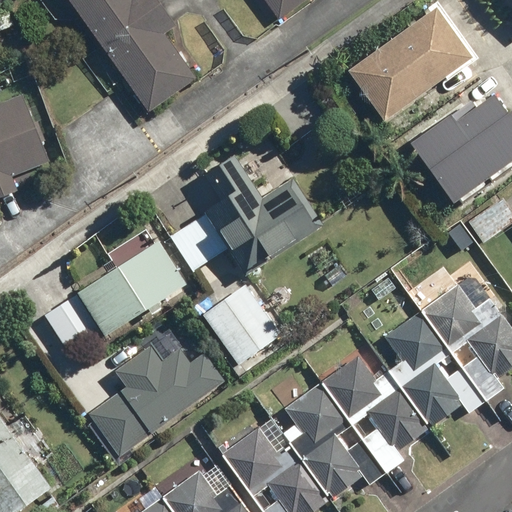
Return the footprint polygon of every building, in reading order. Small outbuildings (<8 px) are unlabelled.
[(71,0),(152,109),(198,75),(168,36),(181,27),(160,0),(71,0)] [(303,0),(266,0),(279,18),(303,0)] [(452,82),(484,58),(440,0),(349,70),(387,120),(446,75),(452,82)] [(511,174),(511,116),(494,92),(414,152),(460,213),(511,174)] [(0,202),(20,194),(12,176),(51,159),(24,94),(0,104),(0,202)] [(266,195),(237,153),(204,175),(221,201),(170,236),(194,271),(228,248),(247,276),(324,224),(293,177),(266,195)] [(511,221),(511,206),(503,195),(468,221),(484,243),(511,221)] [(103,328),(108,335),(190,284),(163,241),(157,245),(146,228),(108,252),(119,269),(81,292),(103,328)] [(403,286),(391,271),(370,290),(382,304),(403,286)] [(423,309),(489,402),(509,387),(501,375),(511,367),(511,321),(476,271),(423,309)] [(247,283),(204,313),(242,365),(284,335),(247,283)] [(68,350),(103,328),(81,292),(45,314),(68,350)] [(489,402),(423,309),(385,337),(401,359),(387,369),(431,430),(464,406),(470,415),(489,402)] [(123,385),(88,412),(123,458),(227,381),(205,352),(194,360),(183,345),(165,359),(153,342),(113,372),(123,385)] [(402,451),(431,430),(371,346),(320,382),(387,476),(409,460),(402,451)] [(387,476),(320,382),(303,394),(290,376),(272,388),(297,422),(284,431),(332,497),(363,475),(371,487),(387,476)] [(24,411),(8,422),(0,409),(0,511),(22,511),(55,490),(40,468),(56,457),(24,411)] [(311,511),(332,497),(274,417),(212,462),(247,511),(311,511)] [(247,511),(212,462),(199,471),(194,463),(161,486),(179,511),(247,511)] [(179,511),(161,486),(141,501),(147,510),(144,511),(179,511)]
